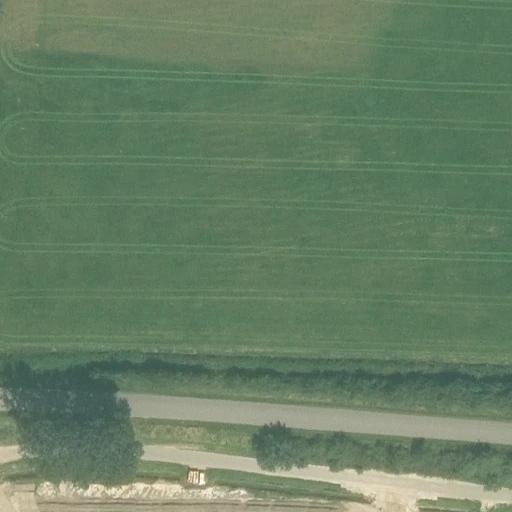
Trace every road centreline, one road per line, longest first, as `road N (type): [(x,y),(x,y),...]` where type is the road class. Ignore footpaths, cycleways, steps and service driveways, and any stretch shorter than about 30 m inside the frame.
road 1 (unclassified): [(511,434),(0,401)]
road 2 (unclassified): [(386,483),(104,450),(0,459)]
road 3 (unclassified): [(511,498),(386,483)]
